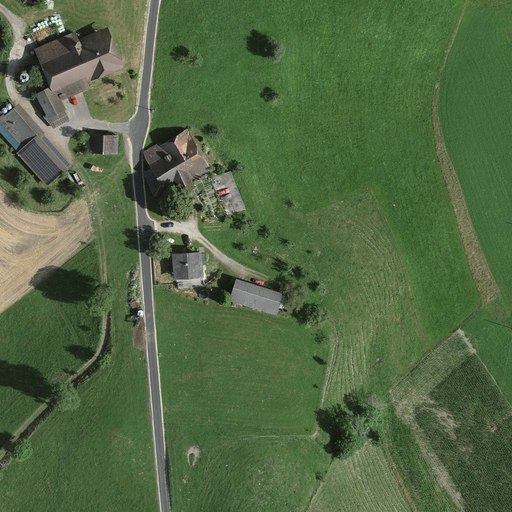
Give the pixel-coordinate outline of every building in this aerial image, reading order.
[(49,88),(32,96),(43,119),(51,127),(66,120),(57,101),(117,72),(96,30),(73,42),(69,34),(32,52),(49,88)] [(14,108),(0,120),(0,128),(20,150),(13,155),(44,188),(68,166),(14,108)] [(188,130),(144,154),(153,170),(145,174),(156,195),(168,188),(174,199),(191,190),(184,176),(206,164),(188,130)] [(115,138),(89,138),(89,155),(115,155),(115,138)] [(199,253),(170,255),(172,281),(201,279),(199,253)] [(281,296),(234,282),(228,302),(276,316),(281,296)]
